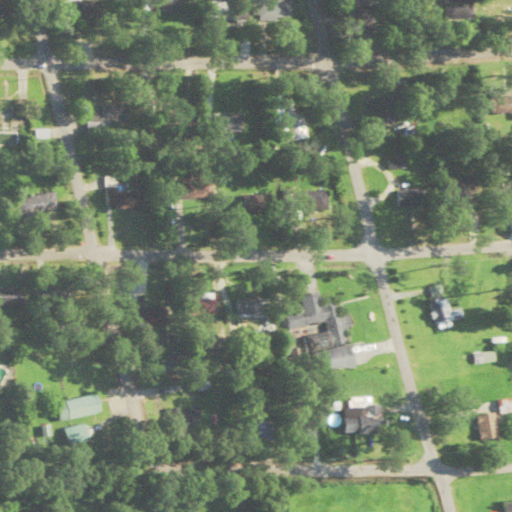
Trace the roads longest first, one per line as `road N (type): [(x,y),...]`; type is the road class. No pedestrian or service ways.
road 1 (residential): [(447,511),(311,0)]
road 2 (residential): [(511,45),(336,59),(0,60)]
road 3 (residential): [(0,249),(373,248),(511,237)]
road 4 (residential): [(146,456),(48,60)]
road 5 (residential): [(146,456),(159,464),(268,466),(511,458)]
